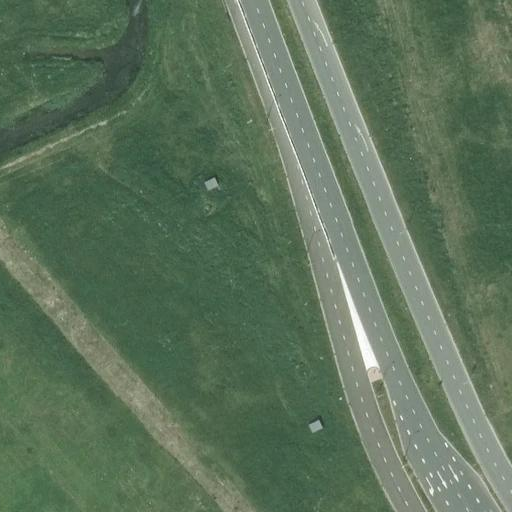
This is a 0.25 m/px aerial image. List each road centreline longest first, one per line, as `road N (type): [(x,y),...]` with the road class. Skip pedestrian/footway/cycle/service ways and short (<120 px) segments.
road 1 (tertiary): [(511,493),(457,387),(298,0)]
road 2 (unknown): [(199,511),(0,286)]
road 3 (unclassified): [(346,247),(354,380),(368,427),(395,482),(439,467)]
road 4 (tertiary): [(253,0),(346,247)]
road 5 (tertiary): [(346,247),(439,467)]
